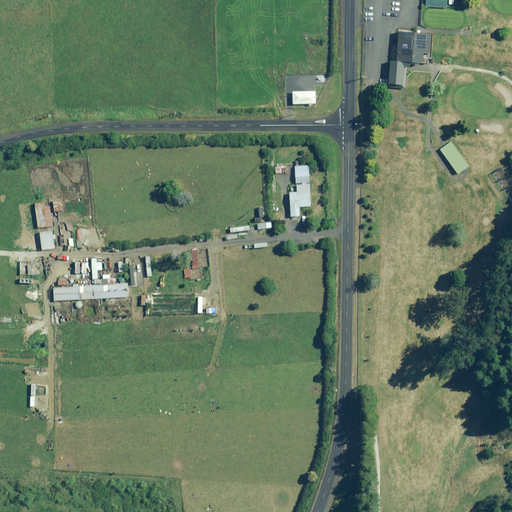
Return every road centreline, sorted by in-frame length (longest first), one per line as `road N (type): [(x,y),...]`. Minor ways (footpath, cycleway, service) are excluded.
road 1 (tertiary): [(315,511),(344,399),(350,125)]
road 2 (unclassified): [(0,143),(70,127),(350,125)]
road 3 (tertiary): [(350,125),(351,0)]
